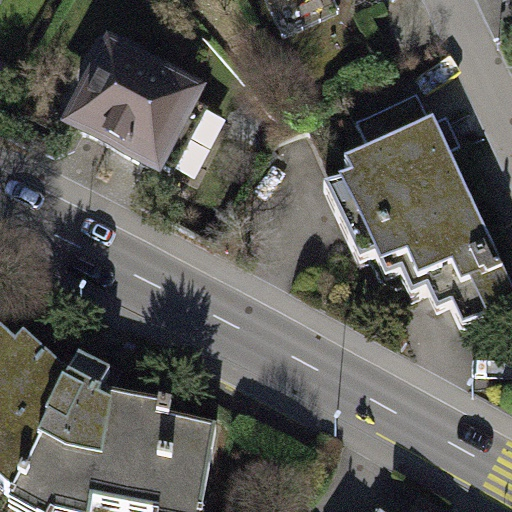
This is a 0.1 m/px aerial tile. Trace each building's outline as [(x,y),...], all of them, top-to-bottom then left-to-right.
[(0,0),(0,16),(8,0),(0,0)] [(270,0),(278,18),(319,0),(270,0)] [(222,107),(116,49),(64,141),(171,200),(222,107)] [(352,192),(327,204),(366,286),(382,278),(392,300),(408,292),(418,313),(434,305),(445,327),(461,319),(473,343),(511,324),(511,296),(418,102),(357,131),(373,165),(345,179),(352,192)] [(207,511),(219,441),(178,436),(179,426),(108,415),(117,394),(85,377),(77,395),(28,355),(21,364),(0,345),(0,497),(17,511),(207,511)]
